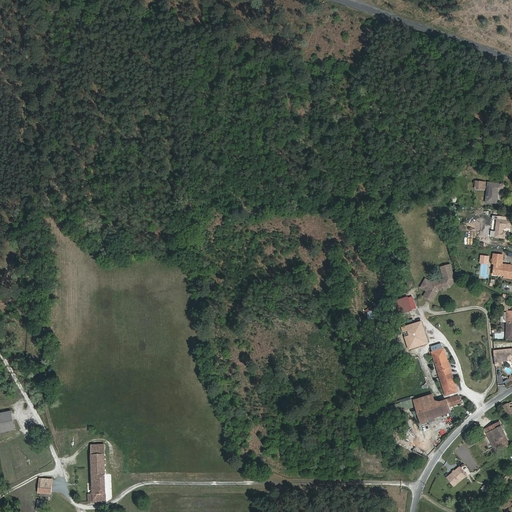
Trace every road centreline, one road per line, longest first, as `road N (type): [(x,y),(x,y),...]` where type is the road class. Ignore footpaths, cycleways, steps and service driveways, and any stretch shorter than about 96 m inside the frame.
road 1 (tertiary): [(511,62),(330,0)]
road 2 (tertiary): [(416,511),(441,451),(511,390)]
